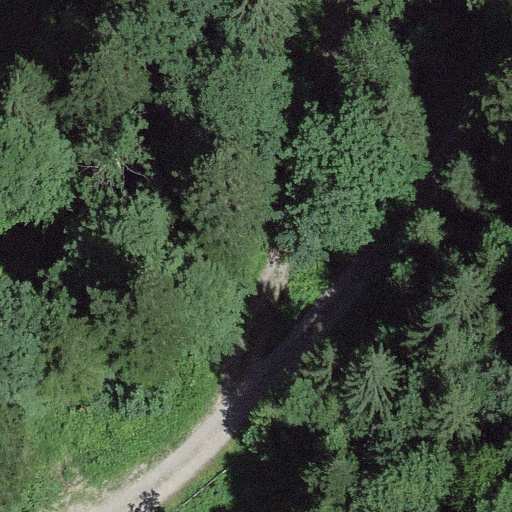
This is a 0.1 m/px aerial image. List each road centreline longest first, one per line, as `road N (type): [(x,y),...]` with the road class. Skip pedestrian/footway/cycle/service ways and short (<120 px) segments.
road 1 (track): [(80,511),(120,496),(248,405),(511,74)]
road 2 (track): [(248,405),(321,111),(333,0)]
